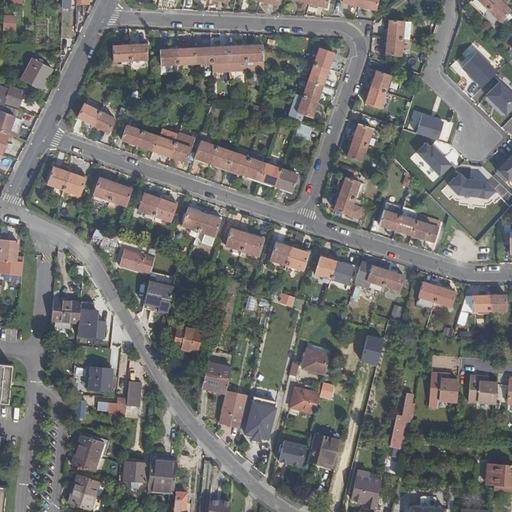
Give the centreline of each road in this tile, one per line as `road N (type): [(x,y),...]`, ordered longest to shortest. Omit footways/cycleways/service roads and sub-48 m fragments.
road 1 (residential): [(303,221),(361,55),(358,37),(342,28),(104,10)]
road 2 (residential): [(289,511),(188,421),(86,258),(64,238),(3,212)]
road 3 (residential): [(43,134),(303,221)]
road 4 (residential): [(303,221),(470,273),(511,272)]
road 5 (residential): [(448,0),(429,73),(469,116),(475,139)]
road 6 (residential): [(104,10),(43,134)]
